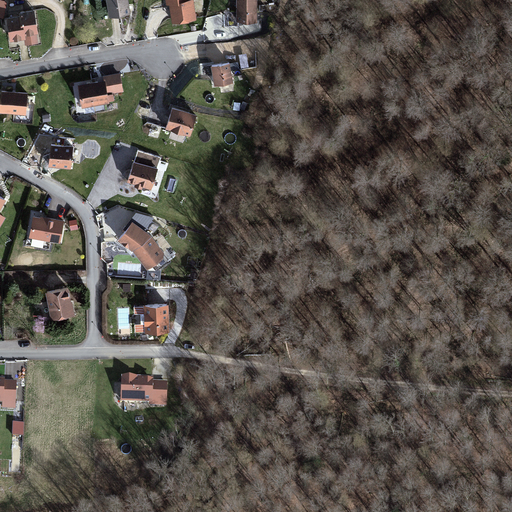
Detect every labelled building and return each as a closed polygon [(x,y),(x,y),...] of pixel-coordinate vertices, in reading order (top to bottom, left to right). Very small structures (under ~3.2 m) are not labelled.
[(117,0),(98,0),(100,12),(118,9),(117,0)] [(156,0),(157,0),(158,0),(159,0),(162,18),(185,15),(182,0),(156,0)] [(227,0),(227,18),(245,18),(245,0),(227,0)] [(0,12),(0,31),(0,34),(10,33),(9,29),(13,29),(26,27),(23,6),(10,7),(10,11),(0,12)] [(218,59),(201,62),(204,82),(221,79),(218,59)] [(67,81),(71,102),(97,98),(94,77),(67,81)] [(0,107),(14,109),(16,89),(0,86),(0,107)] [(184,113),(161,105),(154,125),(155,125),(155,124),(158,125),(158,126),(174,131),(174,130),(177,131),(177,132),(178,133),(184,113)] [(39,140),(37,160),(58,163),(61,142),(39,140)] [(138,185),(145,166),(122,157),(115,177),(123,180),(122,182),(129,185),(130,182),(138,185)] [(21,212),(17,231),(46,237),(50,217),(34,213),(34,215),(21,212)] [(119,218),(106,235),(119,245),(120,244),(123,248),(122,249),(129,257),(134,258),(136,260),(139,261),(149,253),(150,250),(136,231),(119,218)] [(33,287),(38,313),(58,309),(54,283),(33,287)] [(132,328),(154,327),(153,300),(131,301),(131,309),(129,311),(128,313),(128,316),(129,318),(132,319),(132,328)] [(123,374),(122,401),(151,401),(151,404),(165,404),(166,380),(155,380),(155,375),(123,374)] [(0,376),(0,399),(2,399),(2,407),(14,408),(16,378),(4,378),(4,376),(0,376)]
